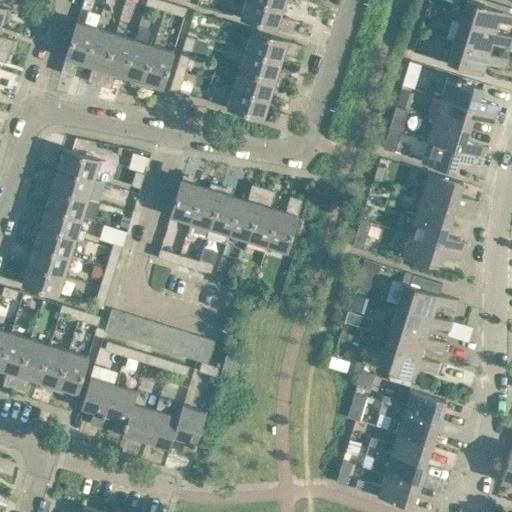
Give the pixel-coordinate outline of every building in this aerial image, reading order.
[(164,10),(167,1),(163,0),(146,0),(145,4),(164,10)] [(280,16),(283,9),(254,0),(245,0),(240,17),(292,33),(296,21),(280,16)] [(290,2),(290,0),(254,0),(283,9),(285,1),(290,2)] [(498,19),(511,23),(511,13),(470,0),(466,0),(460,20),(495,31),(498,19)] [(186,7),(167,1),(164,10),(183,16),(186,7)] [(7,21),(11,9),(0,5),(0,27),(2,20),(7,21)] [(84,63),(96,27),(76,20),(60,72),(72,76),(77,61),(84,63)] [(511,43),(511,36),(495,31),(460,20),(453,41),(488,52),(492,40),(511,46),(511,43)] [(99,84),(115,32),(96,27),(84,63),(92,65),(87,81),(99,84)] [(299,57),(303,45),(251,29),(245,49),(281,60),(284,52),(299,57)] [(122,75),(134,38),(115,32),(99,84),(111,88),(115,73),(122,75)] [(0,35),(0,48),(9,51),(13,39),(0,35)] [(195,38),(186,35),(181,50),(190,53),(195,38)] [(140,86),(153,44),(134,38),(122,75),(130,77),(129,82),(140,86)] [(504,68),(511,70),(511,59),(488,52),(453,41),(446,62),(481,73),(485,61),(504,67),(504,68)] [(161,87),(173,50),(153,44),(140,86),(152,89),(153,85),(161,87)] [(0,60),(6,63),(9,51),(0,48),(0,60)] [(279,67),(281,60),(245,49),(239,68),(280,81),(284,69),(279,67)] [(184,73),(190,53),(181,50),(175,70),(184,73)] [(276,92),(280,81),(239,68),(233,87),(269,98),(272,90),(276,92)] [(184,73),(175,70),(169,88),(179,91),(184,73)] [(447,75),(440,97),(495,114),(498,104),(478,98),(482,86),(447,75)] [(267,105),(269,98),(233,87),(227,106),(268,119),(272,107),(267,105)] [(492,123),(495,114),(440,97),(434,118),(469,129),(472,117),(492,123)] [(465,140),(469,129),(434,118),(427,138),(482,156),(485,146),(465,140)] [(394,151),(397,141),(385,137),(382,147),(394,151)] [(479,165),(482,156),(427,138),(421,160),(456,171),(459,159),(479,165)] [(94,180),(100,159),(59,146),(55,159),(60,160),(58,168),(94,180)] [(386,167),(377,165),(373,178),(382,181),(386,167)] [(88,198),(94,180),(58,168),(55,175),(40,170),(36,182),(88,198)] [(140,188),(145,173),(135,170),(131,185),(140,188)] [(459,194),(463,181),(428,171),(421,192),(475,209),(478,200),(459,194)] [(189,221),(201,185),(194,182),(195,178),(183,174),(170,215),(189,221)] [(82,217),(88,198),(36,182),(33,193),(48,198),(46,206),(82,217)] [(209,227),(222,186),(210,182),(209,187),(201,185),(189,221),(209,227)] [(247,239),(263,187),(251,183),(247,199),(239,197),(228,233),(247,239)] [(228,233),(239,197),(232,194),(233,189),(222,186),(209,227),(228,233)] [(266,245),(277,208),(270,206),(275,191),(263,187),(247,239),(266,245)] [(453,212),(473,218),(475,209),(421,192),(414,213),(450,224),(453,212)] [(285,211),(277,208),(266,245),(286,251),(302,199),(290,195),(285,211)] [(78,230),(82,217),(46,206),(44,213),(39,212),(35,224),(76,236),(82,238),(84,232),(78,230)] [(446,235),(450,224),(414,213),(408,234),(462,251),(466,241),(446,235)] [(366,237),(370,223),(370,221),(360,218),(356,234),(366,237)] [(70,256),(76,236),(35,224),(31,235),(36,237),(34,244),(70,256)] [(123,243),(126,231),(104,224),(100,236),(123,243)] [(440,254),(460,260),(462,251),(408,234),(401,255),(436,266),(440,254)] [(64,275),(70,256),(34,244),(32,251),(27,250),(23,262),(64,275)] [(203,246),(198,259),(195,269),(210,273),(217,251),(203,246)] [(176,263),(179,254),(160,248),(157,257),(176,263)] [(110,252),(105,267),(114,270),(119,255),(110,252)] [(195,269),(198,259),(179,254),(176,263),(195,269)] [(58,294),(64,275),(23,262),(19,273),(24,275),(22,283),(58,294)] [(109,286),(113,273),(114,270),(105,267),(100,283),(109,286)] [(358,286),(376,287),(376,271),(358,270),(358,286)] [(404,282),(397,304),(432,314),(435,303),(455,309),(458,299),(404,282)] [(16,299),(18,290),(4,285),(1,294),(16,299)] [(98,290),(93,305),(103,308),(107,293),(98,290)] [(77,318),(80,309),(61,303),(59,313),(77,318)] [(429,324),(448,330),(452,321),(432,314),(397,304),(391,325),(426,335),(429,324)] [(115,334),(122,311),(111,308),(104,331),(115,334)] [(100,315),(80,309),(77,318),(97,325),(100,315)] [(127,338),(134,315),(122,311),(115,334),(127,338)] [(138,341),(146,319),(134,315),(127,338),(138,341)] [(149,345),(157,322),(146,319),(138,341),(149,345)] [(162,349),(168,326),(157,322),(149,345),(162,349)] [(445,341),(426,335),(391,325),(384,346),(419,356),(422,345),(442,351),(445,341)] [(173,352),(180,329),(168,326),(162,349),(173,352)] [(0,365),(10,331),(0,328),(0,365)] [(184,356),(192,333),(180,329),(173,352),(184,356)] [(14,389),(30,338),(10,331),(0,365),(0,367),(7,370),(2,385),(14,389)] [(196,359),(203,336),(192,333),(184,356),(196,359)] [(208,363),(215,340),(203,336),(196,359),(201,361),(208,363)] [(30,377),(38,380),(49,343),(30,338),(14,389),(25,393),(30,377)] [(122,355),(125,346),(107,340),(104,349),(122,355)] [(55,390),(68,349),(49,343),(38,380),(45,382),(43,387),(55,390)] [(145,362),(148,353),(125,346),(122,355),(145,362)] [(439,362),(419,356),(384,346),(378,367),(391,371),(388,382),(401,386),(409,388),(416,366),(436,372),(439,362)] [(76,392),(88,355),(68,349),(55,390),(67,394),(68,389),(76,392)] [(167,369),(170,360),(148,353),(145,362),(167,369)] [(221,371),(235,375),(240,357),(226,353),(221,371)] [(186,375),(189,366),(170,360),(167,369),(186,375)] [(220,367),(208,363),(201,361),(198,370),(217,376),(220,367)] [(101,426),(104,414),(114,383),(90,375),(80,406),(93,410),(89,422),(101,426)] [(123,433),(137,390),(114,383),(104,414),(116,418),(112,429),(123,433)] [(445,400),(409,388),(401,386),(397,399),(383,394),(381,403),(438,421),(445,400)] [(146,440),(155,409),(144,405),(147,393),(137,390),(123,433),(146,440)] [(173,435),(178,416),(167,412),(170,400),(159,397),(155,409),(146,440),(169,447),(173,435)] [(432,442),(438,421),(381,403),(378,412),(392,416),(388,428),(397,431),(432,442)] [(192,454),(206,411),(182,404),(178,416),(173,435),(185,439),(181,451),(192,454)] [(425,463),(432,442),(397,431),(391,452),(425,463)] [(370,436),(368,445),(381,449),(384,440),(370,436)] [(425,463),(391,452),(381,449),(368,445),(365,453),(379,458),(375,470),(384,473),(419,484),(425,463)] [(511,483),(511,445),(511,446),(500,480),(511,483)] [(343,483),(350,463),(340,460),(334,480),(343,483)] [(412,505),(419,484),(384,473),(380,485),(357,478),(355,487),(412,505)]
